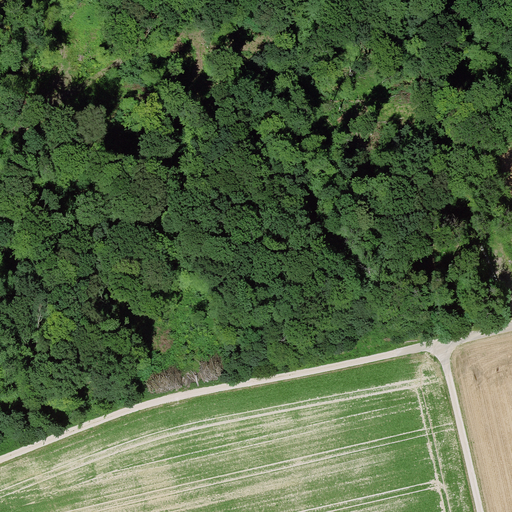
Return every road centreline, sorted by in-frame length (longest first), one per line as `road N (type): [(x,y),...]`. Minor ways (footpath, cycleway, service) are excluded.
road 1 (track): [(442,343),(155,402),(0,460)]
road 2 (track): [(480,511),(442,343)]
